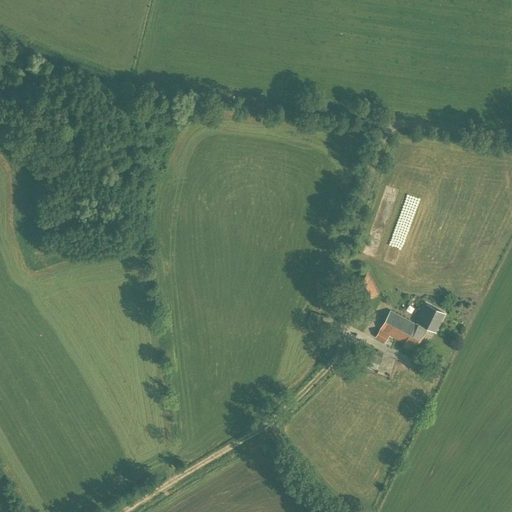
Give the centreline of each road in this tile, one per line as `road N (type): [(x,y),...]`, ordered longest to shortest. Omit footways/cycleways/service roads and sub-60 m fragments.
road 1 (unclassified): [(343,342),(334,276),(386,129),(396,122),(511,132)]
road 2 (track): [(124,511),(265,426),(312,386),(343,342)]
